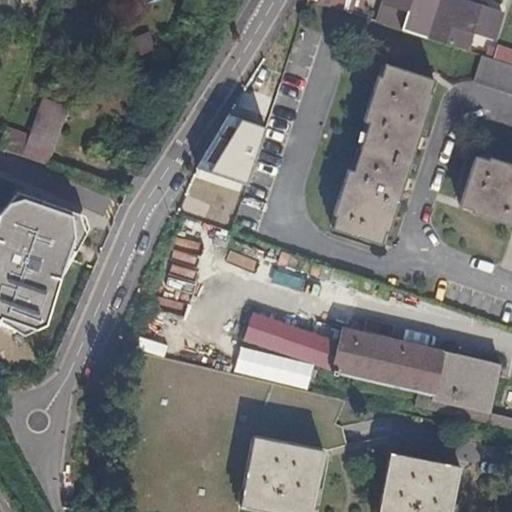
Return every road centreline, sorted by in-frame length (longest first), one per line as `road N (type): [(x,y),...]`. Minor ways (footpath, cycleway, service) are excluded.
road 1 (residential): [(52,402),(139,210),(272,0)]
road 2 (residential): [(52,402),(22,405),(15,419),(24,439),(37,445),(57,437),(58,407)]
